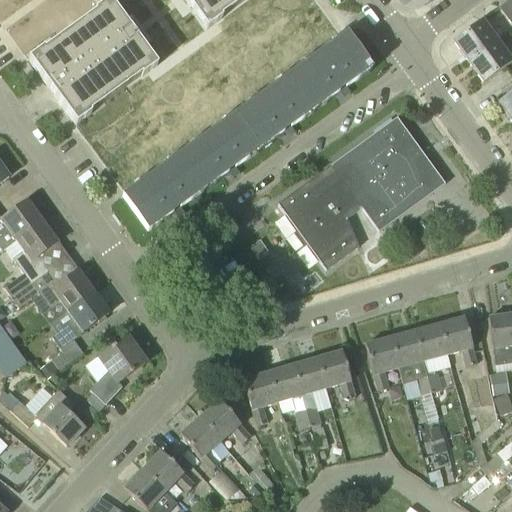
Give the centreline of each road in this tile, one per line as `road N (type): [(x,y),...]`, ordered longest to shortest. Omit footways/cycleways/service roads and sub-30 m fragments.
road 1 (residential): [(413,61),(129,271)]
road 2 (residential): [(194,365),(230,342),(511,258)]
road 3 (residential): [(129,271),(2,102)]
road 4 (residential): [(59,511),(194,365)]
road 5 (residential): [(511,190),(413,61)]
